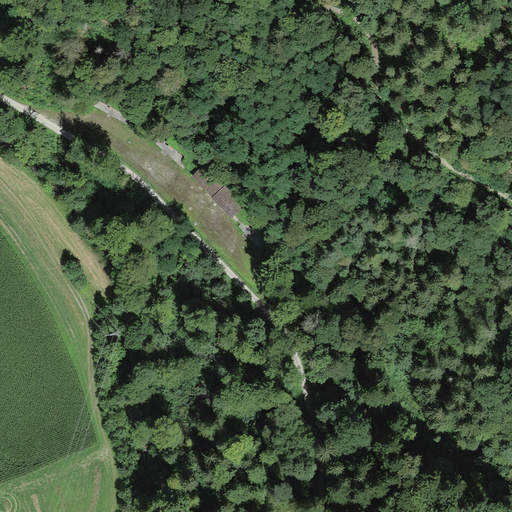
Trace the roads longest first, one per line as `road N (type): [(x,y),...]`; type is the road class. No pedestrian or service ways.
road 1 (track): [(320,511),(309,408),(281,325),(101,142),(11,100)]
road 2 (track): [(0,187),(79,302),(92,343),(92,399),(114,464),(113,511)]
road 3 (track): [(511,198),(402,129),(384,106),(375,52),(357,18),(300,0)]
road 4 (track): [(281,325),(375,364),(404,391),(433,441),(437,465),(399,511)]
